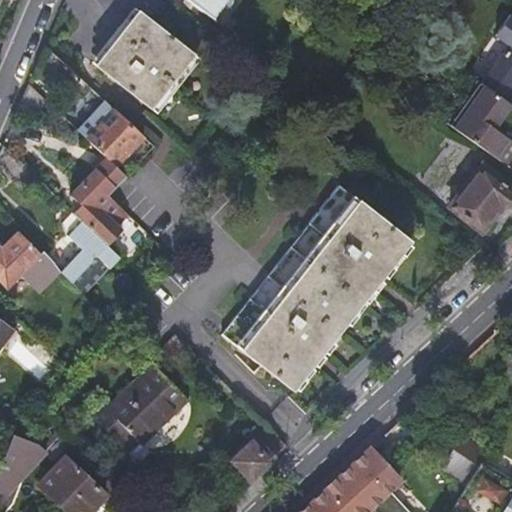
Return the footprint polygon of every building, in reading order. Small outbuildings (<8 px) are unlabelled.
[(176,0),(175,2),(211,26),(228,0),(176,0)] [(198,57),(192,53),(138,10),(134,6),(92,59),(156,110),(198,57)] [(511,71),(500,63),(489,77),(511,92),(511,71)] [(452,131),(506,168),(511,158),(511,145),(494,133),(511,106),(481,85),(452,131)] [(27,90),(17,110),(35,126),(49,110),(27,90)] [(77,133),(100,152),(116,166),(145,132),(106,98),(77,133)] [(2,144),(0,148),(0,169),(16,185),(30,171),(2,144)] [(93,231),(109,246),(124,230),(118,225),(129,214),(109,195),(126,174),(116,166),(100,152),(92,163),(97,167),(71,198),(81,207),(75,213),(93,231)] [(476,160),(444,203),(476,227),(496,201),(500,200),(502,198),(504,195),(505,192),(505,189),(508,184),(476,160)] [(340,187),(222,335),(291,390),(409,241),(340,187)] [(74,212),(39,250),(40,251),(60,271),(76,287),(85,296),(120,257),(109,246),(93,231),(75,213),(74,212)] [(40,292),(60,271),(40,251),(37,255),(17,234),(1,250),(0,249),(0,282),(5,288),(20,273),(40,292)] [(0,350),(15,331),(0,319),(0,350)] [(104,400),(89,415),(118,443),(127,434),(142,447),(186,401),(148,366),(109,405),(104,400)] [(229,462),(247,480),(263,466),(283,447),(275,439),(260,424),(242,440),(247,444),(229,462)] [(3,432),(0,441),(0,511),(11,511),(36,444),(3,432)] [(458,436),(446,453),(467,467),(479,451),(458,436)] [(369,452),(303,511),(369,511),(399,484),(369,452)] [(63,458),(37,484),(65,511),(73,511),(78,507),(82,511),(88,511),(104,495),(63,458)] [(472,476),(461,493),(449,511),(483,511),(478,508),(491,487),(472,476)] [(500,511),(509,498),(491,487),(478,508),(483,511),(500,511)] [(511,511),(511,492),(509,498),(500,511),(511,511)]
